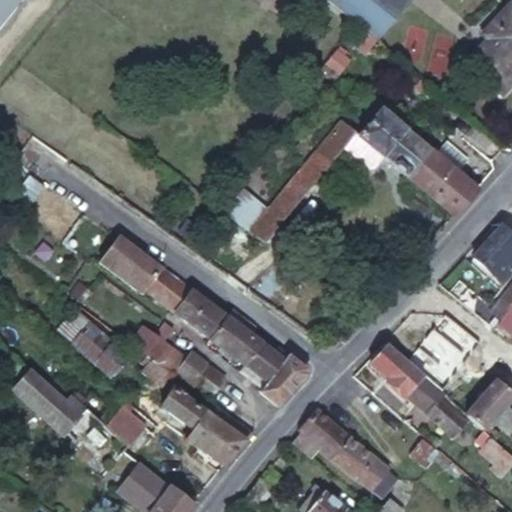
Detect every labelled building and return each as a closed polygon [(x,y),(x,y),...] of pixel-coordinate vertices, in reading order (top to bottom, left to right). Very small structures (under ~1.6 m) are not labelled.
[(0,0),(0,26),(21,0),(0,0)] [(373,34),(378,39),(410,0),(331,0),(353,18),(373,34)] [(478,33),(458,55),(488,82),(506,62),(511,67),(511,65),(511,10),(500,0),(496,0),(472,27),(478,33)] [(382,156),(405,175),(428,149),(379,106),(356,133),(382,156)] [(264,207),(247,229),(253,233),(262,238),(353,132),(339,120),(264,207)] [(373,166),(382,156),(356,133),(353,132),(342,145),(368,167),(373,166)] [(445,141),(436,155),(456,171),(467,158),(445,141)] [(412,180),(452,214),(462,202),(476,188),(456,171),(436,155),(428,149),(405,175),(412,180)] [(13,163),(6,174),(0,185),(0,196),(22,213),(41,182),(23,169),(13,163)] [(243,191),(226,212),(247,229),(264,207),(243,191)] [(0,218),(8,207),(0,200),(0,218)] [(81,225),(83,223),(87,217),(73,206),(67,215),(81,225)] [(87,217),(83,223),(94,232),(99,225),(87,217)] [(511,234),(501,225),(471,257),(501,285),(511,272),(511,234)] [(135,250),(116,236),(97,262),(139,292),(141,289),(157,267),(135,250)] [(173,312),(188,290),(160,269),(157,267),(141,289),(173,312)] [(67,294),(73,299),(84,286),(77,280),(67,294)] [(511,283),(490,310),(499,318),(511,303),(511,283)] [(190,325),(206,304),(192,293),(188,290),(173,312),(190,325)] [(511,303),(499,318),(497,320),(509,331),(511,328),(511,303)] [(212,342),(228,319),(213,308),(206,304),(190,325),(212,342)] [(73,307),(55,330),(111,375),(128,354),(87,321),(87,319),(73,307)] [(483,311),(477,317),(490,327),(496,321),(483,311)] [(234,313),(228,319),(251,337),(257,329),(234,313)] [(251,337),(228,319),(212,342),(223,350),(245,366),(262,345),(251,337)] [(511,378),(511,352),(475,319),(457,340),(507,384),(511,378)] [(496,321),(490,327),(501,337),(511,345),(511,333),(509,331),(497,320),(496,321)] [(161,342),(170,330),(165,326),(163,324),(153,336),(161,342)] [(161,367),(173,351),(161,342),(153,336),(143,328),(130,344),(134,346),(141,352),(147,356),(155,362),(161,367)] [(265,341),(262,345),(275,354),(278,351),(265,341)] [(262,345),(245,366),(267,383),(259,391),(275,406),(288,393),(302,377),(304,370),(278,351),(275,354),(262,345)] [(415,370),(387,345),(372,360),(408,393),(411,391),(423,377),(415,370)] [(171,375),(173,372),(183,359),(173,351),(161,367),(168,372),(171,375)] [(190,385),(192,382),(206,364),(190,351),(183,359),(173,372),(190,385)] [(137,358),(142,363),(147,356),(141,352),(137,358)] [(159,385),(168,372),(161,367),(155,362),(147,356),(142,363),(138,369),(159,385)] [(192,382),(210,396),(224,378),(206,364),(192,382)] [(56,438),(61,434),(78,447),(99,421),(82,407),(78,412),(48,387),(27,369),(5,394),(56,438)] [(423,377),(411,391),(459,435),(472,421),(468,418),(461,412),(445,398),(423,377)] [(484,433),(487,435),(494,442),(511,421),(511,395),(491,378),(461,412),(468,418),(472,421),(484,433)] [(193,427),(207,411),(186,394),(188,391),(182,387),(181,389),(177,387),(164,404),(193,427)] [(122,400),(103,424),(126,442),(145,419),(122,400)] [(247,436),(249,433),(211,405),(207,411),(193,427),(186,436),(222,464),(229,456),(247,436)] [(329,420),(317,408),(297,431),(300,434),(291,443),(311,459),(319,450),(331,460),(349,438),(337,428),(329,420)] [(498,475),(511,458),(511,457),(501,449),(494,442),(487,435),(477,446),(492,461),(488,467),(498,475)] [(438,451),(423,437),(408,453),(424,467),(432,459),(438,451)] [(353,441),(349,438),(331,460),(335,463),(338,466),(371,492),(388,471),(389,470),(374,458),(353,441)] [(455,478),(461,471),(441,453),(438,451),(432,459),(455,478)] [(184,511),(190,504),(166,485),(163,483),(155,477),(149,471),(138,462),(116,489),(137,506),(144,511),(184,511)] [(396,478),(388,471),(371,492),(380,498),(396,478)] [(271,489),(258,479),(254,484),(251,489),(259,495),(263,499),(271,489)] [(299,510),(300,511),(304,511),(322,491),(317,487),(299,510)] [(259,495),(251,489),(248,493),(260,503),(263,499),(259,495)] [(348,511),(322,491),(304,511),(348,511)] [(252,511),(260,503),(248,493),(239,503),(236,508),(241,511),(246,507),(251,511),(252,511)] [(401,511),(402,511),(389,501),(379,511),(401,511)]
